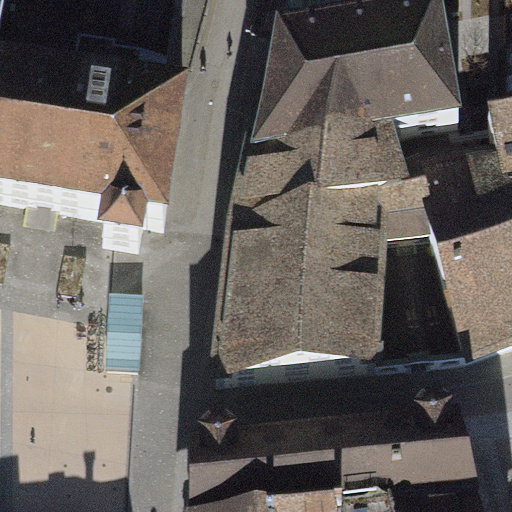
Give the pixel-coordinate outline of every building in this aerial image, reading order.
[(8,0),(8,4),(0,55),(0,69),(169,96),(183,0),(8,0)] [(280,47),(258,159),(390,143),(460,132),(440,13),(281,40),(280,47)] [(0,69),(0,205),(101,224),(97,248),(145,257),(148,233),(169,235),(190,98),(169,96),(0,69)] [(511,132),(489,138),(495,159),(505,198),(511,195),(511,132)] [(219,382),(220,389),(376,375),(385,248),(432,243),(417,184),(399,186),(390,143),(258,159),(237,235),(228,309),(219,382)] [(511,195),(505,198),(495,159),(417,184),(432,243),(467,365),(511,351),(511,195)] [(147,300),(110,297),(110,318),(110,328),(107,371),(143,373),(146,319),(147,300)] [(199,460),(195,511),(476,511),(458,437),(449,439),(448,430),(442,425),(430,425),(424,433),(424,442),(233,458),(233,449),(226,443),(214,444),(207,450),(208,460),(199,460)]
